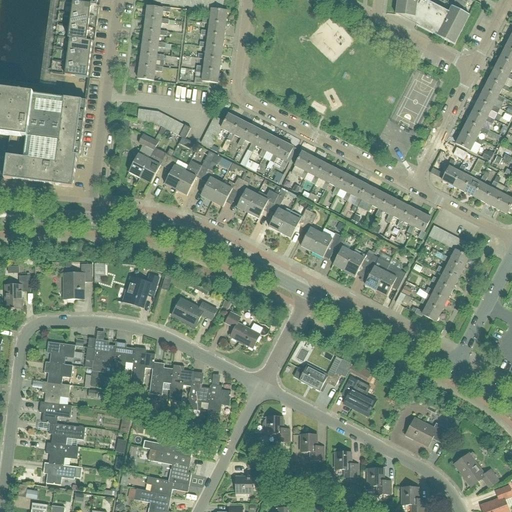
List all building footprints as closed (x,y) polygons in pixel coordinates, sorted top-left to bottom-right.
[(419,21),(416,26),(454,46),(470,16),(452,7),(449,13),(424,0),(398,0),(396,16),(415,19),(419,21)] [(465,9),(469,0),(456,0),(454,3),(465,9)] [(100,7),(97,6),(75,4),(75,3),(73,3),(72,15),(98,19),(100,7)] [(162,22),(162,20),(163,13),(170,14),(171,9),(163,8),(163,10),(147,8),(146,20),(162,22)] [(223,12),(217,11),(211,10),(210,20),(203,19),(202,24),(210,25),(210,23),(226,25),(228,12),(223,12)] [(70,27),(94,31),(97,31),(98,19),(72,15),(70,27)] [(161,25),(169,26),(175,26),(175,22),(169,21),(162,20),(162,22),(146,20),(144,32),(160,34),(161,32),(161,25)] [(225,37),(226,25),(210,23),(210,25),(209,32),(201,31),(201,36),(208,37),(208,34),(225,37)] [(97,31),(94,31),(70,27),(69,39),(70,40),(93,43),(95,43),(97,31)] [(160,34),(144,32),(143,44),(159,46),(159,43),(160,37),(167,38),(168,33),(161,32),(160,34)] [(223,48),(225,37),(208,34),(208,37),(207,44),(200,43),(200,48),(207,49),(207,46),(223,48)] [(70,40),(69,52),(91,55),(93,43),(70,40)] [(159,46),(143,44),(141,56),(157,58),(158,55),(158,49),(170,50),(171,46),(166,45),(166,44),(159,43),(159,46)] [(221,60),(223,48),(207,46),(207,49),(206,56),(199,55),(198,60),(205,61),(205,58),(221,60)] [(511,51),(506,48),(500,59),(511,65),(511,51)] [(69,52),(67,64),(89,67),(91,55),(69,52)] [(156,70),(156,67),(157,60),(164,61),(165,56),(158,55),(157,58),(141,56),(140,68),(156,70)] [(220,72),(221,60),(205,58),(205,61),(204,68),(197,67),(196,72),(204,73),(204,70),(220,72)] [(511,65),(500,59),(495,70),(509,77),(510,75),(511,71),(511,65)] [(88,79),(89,67),(67,64),(65,76),(72,77),(88,79)] [(138,80),(154,82),(155,72),(162,73),(163,68),(156,67),(156,70),(140,68),(138,80)] [(218,85),(220,72),(204,70),(204,73),(203,80),(195,79),(195,84),(202,85),(202,83),(218,85)] [(495,70),(489,80),(504,88),(505,86),(508,80),(511,81),(511,76),(510,75),(509,77),(495,70)] [(498,98),(499,96),(502,90),(509,93),(511,89),(505,86),(504,88),(489,80),(484,91),(498,98)] [(4,180),(67,188),(73,189),(78,156),(80,157),(87,102),(0,91),(0,135),(9,137),(27,139),(26,151),(25,159),(7,157),(4,180)] [(493,109),(494,107),(497,101),(503,104),(506,100),(499,96),(498,98),(484,91),(478,102),(493,109)] [(493,109),(478,102),(473,112),(487,120),(488,118),(492,112),(498,115),(500,110),(494,107),(493,109)] [(158,113),(151,112),(149,124),(155,125),(158,113)] [(487,120),(473,112),(467,123),(482,130),(483,129),(486,122),(492,126),(495,121),(488,118),(487,120)] [(165,116),(158,113),(155,125),(159,127),(165,116)] [(239,121),(228,115),(225,122),(222,128),(221,130),(222,130),(230,134),(223,147),(228,150),(235,136),(232,135),(239,121)] [(159,127),(164,129),(170,119),(165,116),(159,127)] [(222,128),(225,122),(214,117),(212,122),(222,128)] [(175,121),(170,119),(164,129),(169,132),(175,121)] [(180,124),(175,121),(169,132),(174,135),(180,124)] [(232,135),(235,136),(241,140),(243,141),(250,126),(239,121),(232,135)] [(222,128),(212,122),(209,128),(220,133),(222,130),(221,130),(222,128)] [(482,130),(467,123),(462,134),(477,141),(477,139),(481,133),(487,136),(489,132),(483,129),(482,130)] [(185,126),(180,124),(174,135),(179,137),(185,126)] [(185,126),(179,137),(185,140),(191,129),(185,126)] [(243,141),(241,140),(238,144),(238,146),(242,148),(244,144),(245,142),(252,145),(254,146),(261,132),(250,126),(243,141)] [(217,139),(220,133),(209,128),(206,133),(217,139)] [(265,152),(272,137),(261,132),(254,146),(252,145),(248,151),(253,154),(256,147),(262,150),(265,152)] [(217,139),(206,133),(204,138),(214,144),(217,139)] [(477,141),(462,134),(456,144),(456,145),(477,156),(477,155),(484,143),(477,139),(477,141)] [(143,136),(139,144),(154,152),(158,144),(143,136)] [(265,152),(262,150),(259,157),(264,159),(267,153),(273,156),(275,157),(283,143),(272,137),(265,152)] [(212,149),(214,144),(204,138),(201,144),(202,144),(212,149)] [(273,156),(270,162),(267,168),(272,170),(277,158),(284,161),(280,168),(285,170),(288,163),(287,162),(294,148),(283,143),(275,157),(273,156)] [(457,149),(453,156),(464,161),(468,155),(457,149)] [(140,151),(138,155),(129,173),(140,179),(150,161),(152,155),(147,152),(146,154),(140,151)] [(186,173),(186,172),(176,191),(187,197),(197,178),(200,179),(202,181),(215,156),(210,152),(202,166),(202,167),(191,162),(186,173)] [(306,173),(313,158),(302,153),(292,174),(295,167),(304,172),(301,178),(305,181),(308,174),(306,173)] [(152,155),(150,161),(140,179),(151,185),(161,167),(166,169),(172,158),(166,155),(163,161),(152,155)] [(215,156),(202,181),(208,184),(201,197),(212,202),(222,184),(211,178),(214,173),(218,165),(228,171),(232,164),(215,156)] [(176,191),(186,172),(175,167),(178,161),(172,158),(166,169),(172,172),(165,185),(176,191)] [(324,164),(313,158),(306,173),(308,174),(315,177),(307,192),(304,190),(301,196),(309,200),(319,180),(316,178),(324,164)] [(460,173),(458,172),(452,169),(455,163),(451,160),(447,167),(449,168),(442,182),(453,188),(460,173)] [(335,169),(324,164),(316,178),(319,180),(325,183),(322,189),(326,191),(330,185),(327,184),(335,169)] [(471,179),(469,178),(463,175),(466,168),(462,166),(458,172),(460,173),(453,188),(464,193),(471,179)] [(345,175),(335,169),(327,184),(330,185),(336,188),(333,194),(337,197),(340,190),(338,189),(345,175)] [(442,180),(444,175),(433,170),(431,174),(442,180)] [(471,179),(464,193),(475,199),(482,184),(480,183),(475,181),(477,178),(475,177),(477,174),(472,171),(469,178),(471,179)] [(349,195),(356,180),(345,175),(338,189),(340,190),(347,194),(341,204),(346,207),(351,196),(349,195)] [(482,184),(475,199),(485,204),(493,190),(490,189),(484,185),(487,179),(483,177),(480,183),(482,184)] [(493,190),(485,204),(496,210),(503,195),(501,194),(495,191),(501,179),(497,177),(490,189),(493,190)] [(238,193),(244,181),(238,178),(235,185),(232,190),(238,193)] [(367,186),(356,180),(349,195),(351,196),(357,199),(354,206),(358,208),(362,201),(359,200),(367,186)] [(244,181),(238,193),(244,196),(237,209),(248,214),(257,196),(247,190),(250,184),(244,181)] [(302,185),(297,182),(293,191),(298,194),(302,185)] [(227,187),(222,184),(212,202),(223,208),(233,190),(232,190),(235,185),(230,183),(227,187)] [(378,191),(367,186),(359,200),(362,201),(368,205),(365,211),(369,213),(372,207),(370,206),(378,191)] [(496,210),(507,215),(511,205),(511,199),(505,196),(509,190),(504,188),(501,194),(503,195),(496,210)] [(278,196),(271,210),(277,213),(269,228),(280,234),(290,215),(279,210),(283,202),(288,194),(282,190),(279,196),(278,196)] [(257,196),(248,214),(259,220),(266,207),(271,210),(278,196),(270,191),(267,197),(260,193),(258,196),(257,196)] [(388,197),(378,191),(370,206),(372,207),(379,210),(375,217),(380,219),(383,212),(381,211),(388,197)] [(392,217),(399,203),(388,197),(381,211),(383,212),(389,216),(384,227),(388,229),(394,218),(392,217)] [(410,208),(399,203),(392,217),(394,218),(400,221),(397,227),(401,230),(404,223),(402,222),(410,208)] [(412,235),(415,229),(413,228),(420,214),(410,208),(402,222),(404,223),(411,227),(408,233),(412,235)] [(301,221),(290,215),(280,234),(291,240),(298,226),(303,229),(312,213),(306,210),(304,215),(301,221)] [(312,213),(303,229),(309,232),(301,247),(312,253),(322,235),(311,229),(318,216),(312,213)] [(431,219),(420,214),(413,228),(415,229),(421,232),(418,239),(423,241),(426,234),(424,233),(431,219)] [(434,227),(428,237),(434,240),(439,229),(434,227)] [(445,232),(439,229),(434,240),(439,243),(445,232)] [(439,243),(444,246),(450,235),(445,232),(439,243)] [(322,235),(312,253),(323,259),(330,246),(336,249),(341,237),(336,235),(333,240),(322,235)] [(407,245),(412,238),(407,235),(403,242),(407,245)] [(455,237),(450,235),(444,246),(450,248),(455,237)] [(344,272),(354,254),(343,249),(347,240),(341,237),(336,249),(341,251),(333,267),(344,272)] [(455,251),(460,240),(455,237),(450,248),(455,251)] [(466,243),(460,240),(455,251),(460,253),(466,243)] [(466,243),(460,253),(466,256),(471,245),(466,243)] [(354,254),(344,272),(356,278),(362,265),(368,268),(373,257),(368,254),(367,256),(356,250),(354,254)] [(470,258),(466,256),(460,253),(455,251),(451,259),(445,256),(435,251),(433,256),(449,264),(450,261),(464,269),(470,258)] [(373,257),(368,268),(373,271),(365,286),(377,292),(390,266),(390,265),(373,257)] [(459,280),(464,269),(450,261),(449,264),(445,271),(439,267),(437,271),(443,274),(444,272),(459,280)] [(93,284),(93,265),(82,265),(82,275),(64,275),(64,278),(67,278),(67,292),(64,292),(64,301),(85,301),(85,284),(93,284)] [(390,266),(377,292),(388,298),(393,287),(398,290),(397,292),(406,275),(390,266)] [(453,290),(459,280),(444,272),(443,274),(440,281),(433,278),(431,282),(438,285),(439,283),(453,290)] [(148,283),(131,278),(123,302),(117,300),(117,301),(144,309),(148,296),(147,295),(149,290),(155,292),(160,278),(150,275),(148,283)] [(31,293),(31,277),(20,277),(20,286),(5,286),(6,311),(1,311),(1,312),(15,311),(23,311),(23,293),(31,293)] [(448,301),(453,290),(439,283),(438,285),(434,292),(428,288),(426,293),(432,296),(433,294),(448,301)] [(401,293),(409,297),(413,291),(405,286),(401,293)] [(401,306),(406,296),(401,294),(396,303),(401,306)] [(442,312),(448,301),(433,294),(432,296),(429,302),(422,299),(420,303),(426,306),(428,304),(442,312)] [(203,303),(200,309),(181,299),(172,317),(195,329),(202,315),(212,320),(217,310),(203,303)] [(437,323),(442,312),(428,304),(426,306),(423,313),(417,310),(415,314),(422,318),(423,316),(437,323)] [(235,329),(230,338),(254,350),(261,336),(238,324),(241,318),(231,313),(226,324),(235,329)] [(255,324),(253,330),(262,334),(264,328),(255,324)] [(95,349),(94,361),(92,372),(105,374),(106,367),(113,368),(114,368),(116,347),(115,347),(107,346),(107,342),(96,340),(95,349)] [(66,358),(74,359),(78,360),(79,354),(75,354),(76,346),(48,343),(47,354),(51,354),(50,363),(65,365),(66,358)] [(125,370),(133,371),(134,364),(134,365),(136,350),(135,350),(127,349),(127,344),(116,343),(115,347),(116,347),(114,368),(113,368),(112,375),(125,376),(125,370)] [(86,360),(94,361),(95,349),(87,348),(86,360)] [(154,370),(155,363),(156,355),(147,354),(147,350),(135,348),(135,350),(136,350),(134,365),(134,364),(133,371),(131,380),(131,386),(144,388),(144,382),(146,369),(153,370),(154,370)] [(62,385),(63,378),(72,379),(73,366),(65,365),(50,363),(46,363),(45,374),(49,374),(48,383),(48,384),(62,385)] [(165,365),(155,363),(154,370),(153,370),(150,395),(162,397),(164,384),(171,385),(172,385),(174,370),(173,370),(165,369),(165,365)] [(174,366),(173,370),(174,370),(172,385),(171,385),(169,398),(182,399),(184,386),(191,387),(192,387),(192,383),(194,372),(184,371),(185,367),(174,366)] [(304,372),(299,369),(294,378),(300,381),(299,382),(320,393),(325,383),(335,388),(341,377),(335,373),(333,378),(308,366),(304,372)] [(350,393),(344,405),(368,418),(376,401),(354,390),(358,381),(351,378),(344,391),(350,393)] [(60,405),(61,398),(69,399),(71,386),(62,385),(48,384),(48,383),(43,382),(42,394),(46,394),(45,403),(45,404),(60,405)] [(192,387),(191,387),(188,410),(201,412),(202,403),(209,404),(211,390),(202,388),(203,384),(192,383),(192,387)] [(212,385),(211,390),(209,404),(208,413),(221,414),(222,406),(230,407),(232,392),(222,391),(223,387),(212,385)] [(45,404),(45,403),(41,402),(40,413),(44,414),(42,424),(50,424),(57,425),(58,418),(71,419),(72,406),(60,405),(45,404)] [(266,434),(266,436),(276,436),(276,443),(273,443),(273,444),(290,444),(290,430),(283,430),(283,418),(264,418),(264,419),(266,419),(266,421),(265,422),(263,425),(263,429),(265,433),(266,434)] [(414,419),(405,437),(429,448),(435,437),(445,442),(451,432),(436,424),(434,429),(414,419)] [(50,424),(49,435),(53,435),(52,444),(52,445),(67,447),(67,446),(68,439),(84,441),(86,428),(57,425),(50,424)] [(308,461),(308,462),(324,461),(324,448),(318,448),(318,436),(298,436),(298,437),(301,437),(301,453),(310,453),(310,461),(308,461)] [(143,449),(150,451),(157,452),(192,459),(193,451),(178,448),(179,441),(166,439),(165,446),(145,442),(143,449)] [(116,452),(124,454),(127,442),(119,440),(116,452)] [(52,445),(52,444),(48,444),(46,455),(50,455),(49,464),(49,465),(64,466),(65,459),(78,461),(79,448),(67,446),(67,447),(52,445)] [(172,483),(190,486),(192,475),(189,474),(192,459),(157,452),(150,451),(148,461),(176,467),(172,483)] [(342,478),(342,479),(359,479),(359,465),(352,465),(352,453),(332,453),(332,454),(335,454),(335,471),(345,471),(345,478),(342,478)] [(484,475),(474,462),(477,459),(477,458),(474,454),(473,453),(470,456),(469,455),(456,464),(466,477),(464,479),(471,488),(482,480),(489,489),(499,482),(491,470),(484,475)] [(75,481),(76,478),(81,479),(82,468),(64,466),(49,465),(49,464),(45,463),(44,474),(48,475),(47,485),(61,486),(62,479),(75,481)] [(374,495),(374,496),(391,495),(391,482),(384,482),(384,470),(365,470),(367,470),(368,487),(377,487),(377,495),(374,495)] [(260,485),(260,488),(261,488),(261,471),(248,471),(248,478),(236,478),(236,497),(236,495),(253,495),(253,485),(260,485)] [(188,494),(190,486),(172,483),(148,478),(147,485),(160,488),(159,494),(159,495),(171,497),(173,491),(188,494)] [(509,511),(505,501),(511,498),(511,493),(510,487),(496,492),(499,500),(481,507),(482,511),(509,511)] [(425,511),(425,500),(419,501),(419,489),(399,489),(402,489),(402,506),(411,506),(411,511),(425,511)] [(38,492),(27,490),(26,498),(37,500),(38,492)] [(168,511),(171,497),(159,495),(159,494),(137,490),(134,501),(155,505),(153,511),(168,511)]
